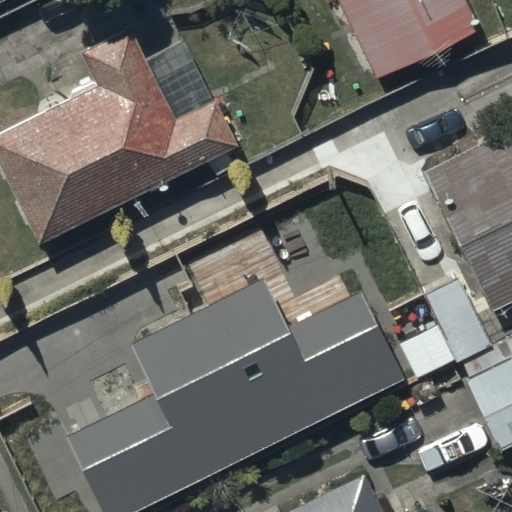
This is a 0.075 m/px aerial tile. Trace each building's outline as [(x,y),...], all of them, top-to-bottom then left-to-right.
[(463,0),(333,0),(371,79),(476,27),(463,0)] [(37,109),(0,126),(0,177),(32,244),(144,188),(146,192),(162,185),(160,181),(202,160),(210,177),(231,167),(223,151),(234,145),(210,96),(207,98),(177,37),(170,41),(166,33),(147,42),(152,52),(141,57),(125,24),(74,50),(88,82),(61,95),(59,91),(34,103),(37,109)] [(255,81),(217,101),(237,141),(275,122),(255,81)] [(511,124),(419,169),(485,312),(511,298),(511,124)] [(154,369),(137,377),(182,476),(391,371),(348,282),(334,288),(321,260),(254,292),(265,317),(222,337),(212,317),(145,350),(154,369)] [(454,273),(416,291),(449,361),(487,343),(454,273)] [(103,288),(25,328),(68,417),(119,391),(103,359),(131,345),(103,288)] [(511,352),(461,378),(495,451),(511,443),(511,352)] [(420,511),(419,508),(409,511),(377,511),(358,472),(273,511),(420,511)]
